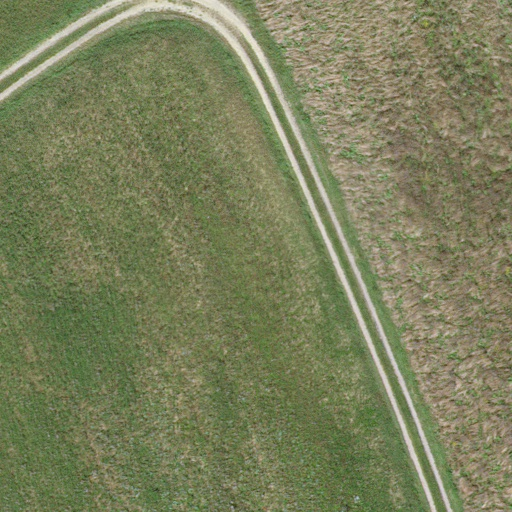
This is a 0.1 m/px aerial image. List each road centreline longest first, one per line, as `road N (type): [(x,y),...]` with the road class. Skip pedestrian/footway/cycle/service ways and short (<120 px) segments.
road 1 (track): [(194,0),(226,23),(301,181),(427,511)]
road 2 (track): [(0,84),(124,3),(149,0)]
